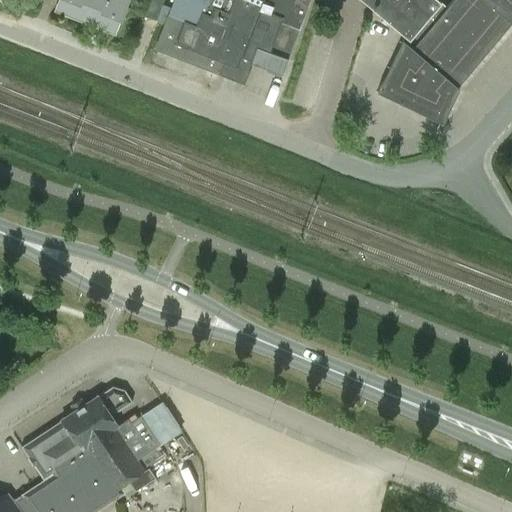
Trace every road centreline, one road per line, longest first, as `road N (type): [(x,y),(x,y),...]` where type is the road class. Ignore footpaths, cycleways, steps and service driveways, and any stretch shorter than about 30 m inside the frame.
road 1 (residential): [(0,415),(82,359),(120,347),(508,511)]
road 2 (tertiary): [(0,233),(511,446)]
road 3 (residential): [(459,163),(425,174),(373,171),(0,29)]
